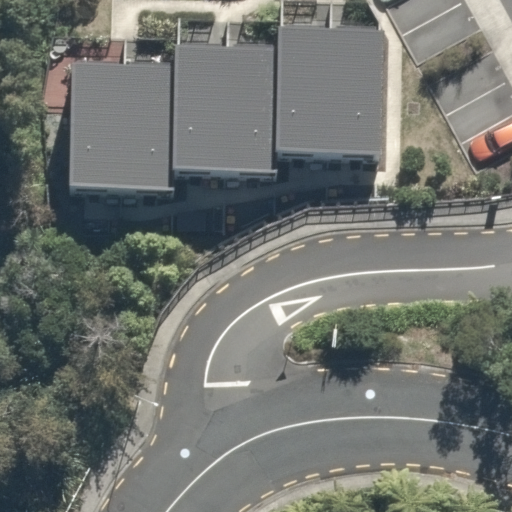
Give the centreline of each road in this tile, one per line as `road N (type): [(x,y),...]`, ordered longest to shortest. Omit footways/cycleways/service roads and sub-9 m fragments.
road 1 (residential): [(200,476),(209,361),(233,322),(257,304),(325,279),(511,264)]
road 2 (residential): [(200,476),(258,435),(343,418),(473,425),(511,436)]
